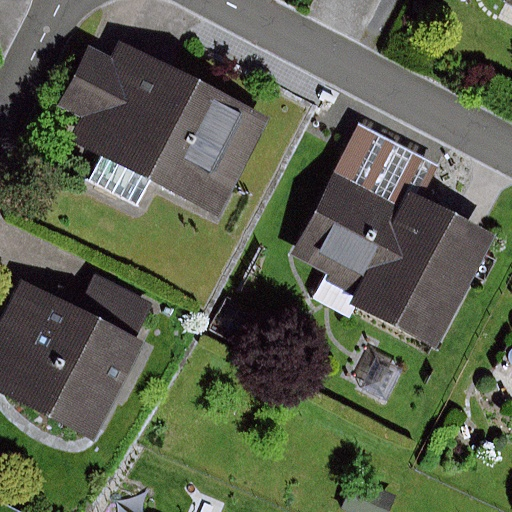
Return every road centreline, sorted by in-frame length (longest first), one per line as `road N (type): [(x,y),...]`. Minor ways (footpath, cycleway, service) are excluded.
road 1 (residential): [(217,0),(511,152)]
road 2 (residential): [(61,0),(0,130)]
